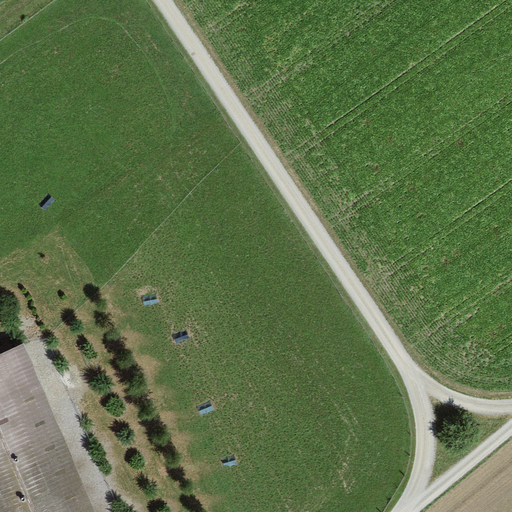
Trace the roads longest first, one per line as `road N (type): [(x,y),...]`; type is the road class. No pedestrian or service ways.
road 1 (track): [(160,0),(403,367),(453,403),(511,408)]
road 2 (track): [(403,367),(422,438),(422,471),(407,511)]
road 3 (track): [(511,423),(409,511)]
